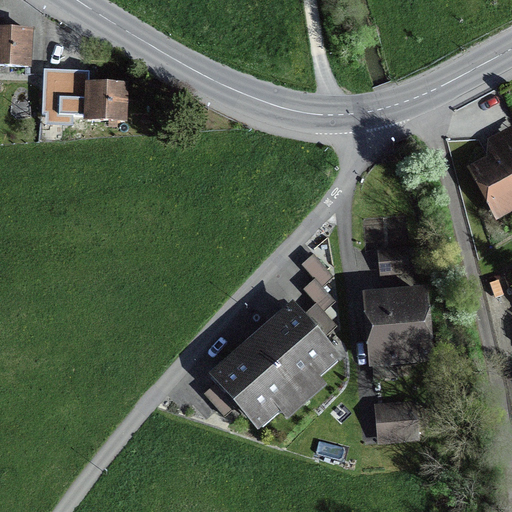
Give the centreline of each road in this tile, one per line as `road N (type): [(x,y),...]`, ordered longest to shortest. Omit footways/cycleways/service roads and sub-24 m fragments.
road 1 (residential): [(359,114),(345,183),(144,405),(61,511)]
road 2 (unclassified): [(511,464),(500,385),(421,96)]
road 3 (secondary): [(76,0),(275,107),(359,114)]
